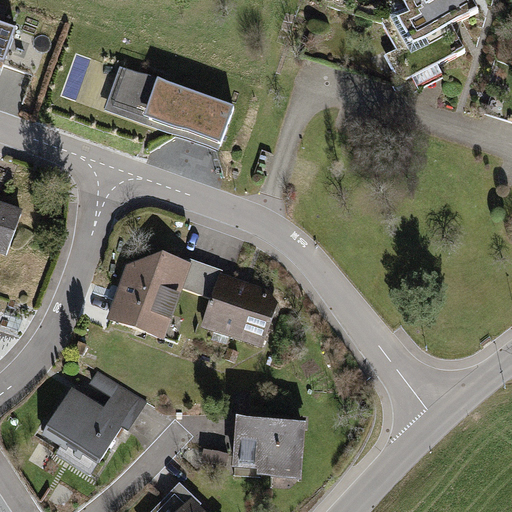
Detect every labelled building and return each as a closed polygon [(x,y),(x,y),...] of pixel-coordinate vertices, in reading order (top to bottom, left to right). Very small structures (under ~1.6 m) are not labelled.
[(396,0),(402,11),(378,22),(392,52),(380,58),(402,103),(446,81),(438,65),(466,52),(454,26),(482,12),(476,0),(396,0)] [(15,29),(0,23),(0,62),(3,64),(15,29)] [(233,111),(123,70),(107,113),(216,154),(233,111)] [(0,254),(8,258),(24,213),(0,204),(0,254)] [(112,320),(167,339),(194,262),(164,251),(132,265),(112,320)] [(202,327),(260,348),(279,295),(221,274),(202,327)] [(44,437),(97,468),(124,423),(133,428),(144,410),(114,392),(105,407),(73,388),(44,437)] [(300,480),(305,424),(236,419),(232,475),(300,480)] [(202,511),(180,489),(156,511),(202,511)]
